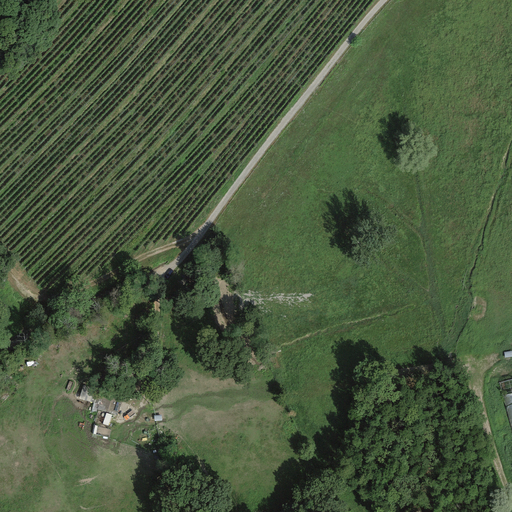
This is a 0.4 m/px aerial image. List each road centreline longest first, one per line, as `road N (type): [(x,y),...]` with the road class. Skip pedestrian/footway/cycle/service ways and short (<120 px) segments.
road 1 (track): [(0,352),(172,266),(382,0)]
road 2 (track): [(0,262),(40,300),(63,298),(145,254),(195,239)]
